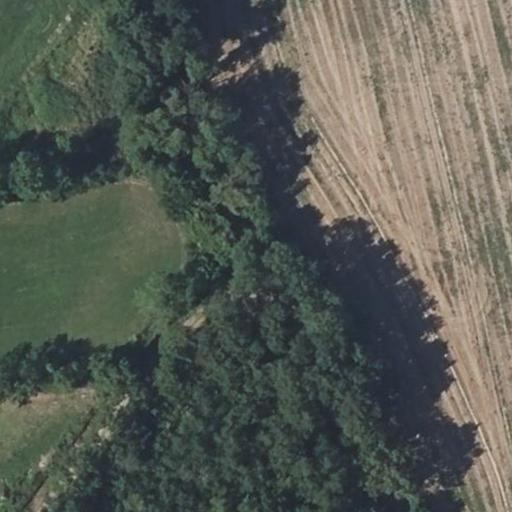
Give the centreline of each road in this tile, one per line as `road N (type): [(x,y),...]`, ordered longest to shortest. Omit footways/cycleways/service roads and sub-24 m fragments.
road 1 (track): [(266,270),(210,298),(141,375),(45,511)]
road 2 (track): [(158,0),(170,87),(192,152),(266,270)]
road 3 (track): [(266,270),(366,421),(404,511)]
